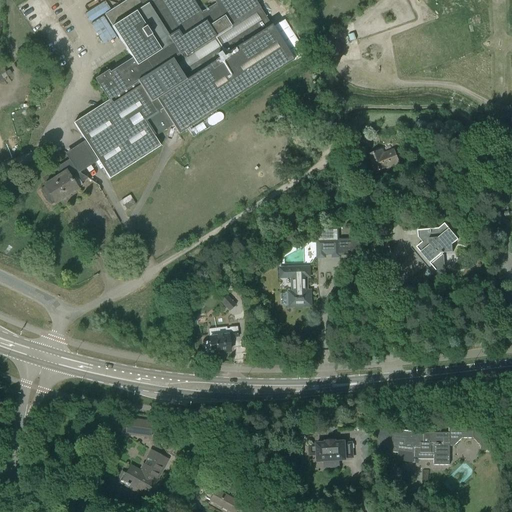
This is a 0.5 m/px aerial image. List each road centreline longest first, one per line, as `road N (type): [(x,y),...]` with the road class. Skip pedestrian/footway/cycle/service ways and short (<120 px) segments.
road 1 (secondary): [(42,364),(234,397),(387,380)]
road 2 (secondary): [(387,380),(211,380),(48,350)]
road 3 (unclassified): [(62,315),(121,290),(322,163)]
road 4 (unclassified): [(1,482),(42,364)]
road 5 (secondary): [(387,380),(511,366)]
